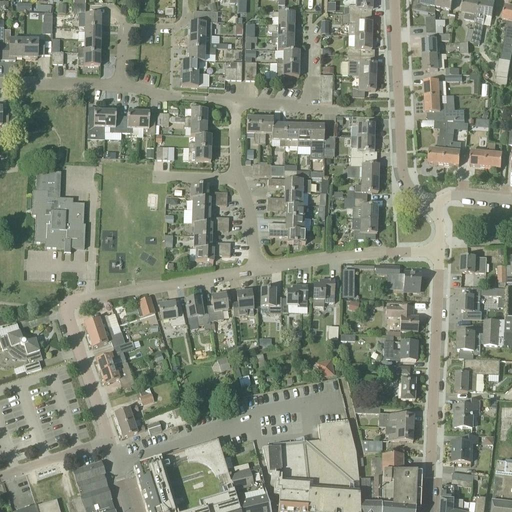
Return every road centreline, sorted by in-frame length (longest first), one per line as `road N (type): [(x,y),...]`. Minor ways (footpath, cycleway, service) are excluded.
road 1 (residential): [(130,511),(68,304),(258,269)]
road 2 (residential): [(430,210),(401,170),(393,0)]
road 3 (residential): [(430,449),(438,251)]
road 4 (residential): [(258,269),(438,251)]
road 5 (residential): [(312,27),(312,108),(232,102)]
